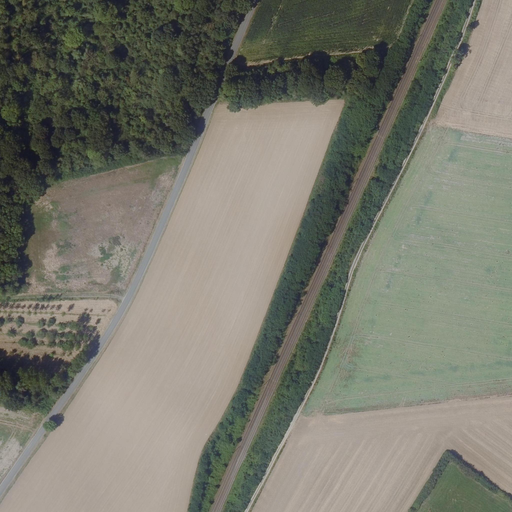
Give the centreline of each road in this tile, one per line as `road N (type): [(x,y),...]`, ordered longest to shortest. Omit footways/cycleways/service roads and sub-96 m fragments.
road 1 (track): [(473,0),(427,118),(353,265),(318,374),(246,511)]
road 2 (unclassified): [(253,0),(128,298),(0,489)]
road 3 (track): [(128,298),(0,296)]
